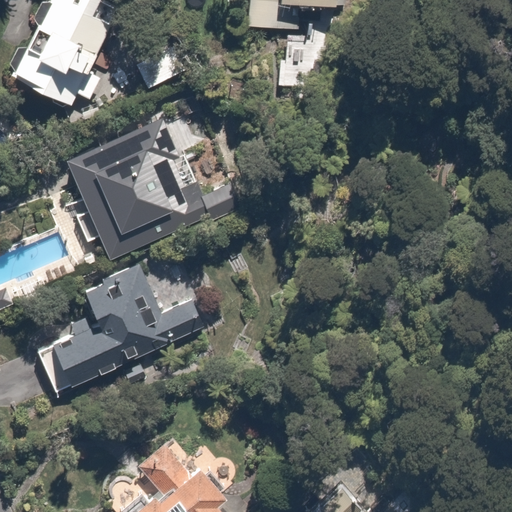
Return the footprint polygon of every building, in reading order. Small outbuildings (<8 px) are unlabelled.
[(116,10),(97,0),(23,0),(0,45),(0,62),(69,99),(116,10)] [(154,111),(56,150),(99,257),(197,217),(154,111)] [(87,318),(38,338),(59,390),(208,328),(189,282),(152,298),(137,262),(75,289),(87,318)] [(227,511),(226,509),(207,481),(228,467),(207,436),(179,455),(169,439),(129,466),(143,486),(104,511),(227,511)] [(363,511),(321,460),(276,496),(288,511),(363,511)]
